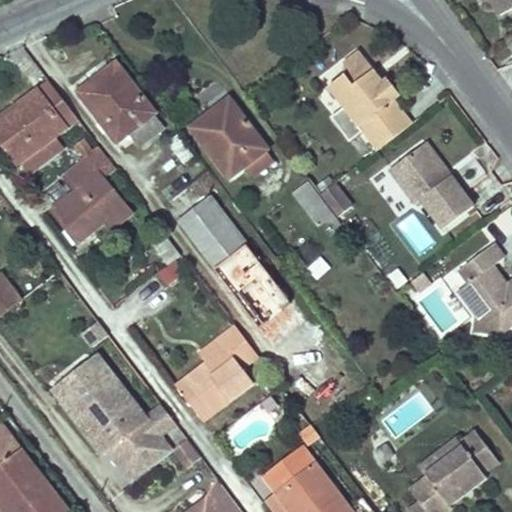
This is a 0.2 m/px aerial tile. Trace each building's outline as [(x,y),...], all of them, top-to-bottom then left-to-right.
[(511,0),(492,0),(500,16),(511,9),(511,0)] [(328,88),(377,151),(412,124),(394,100),(400,96),(387,80),(382,84),(358,52),(344,63),(342,78),(328,88)] [(115,63),(94,79),(98,84),(119,68),(115,63)] [(98,84),(94,79),(78,91),(115,141),(128,132),(137,144),(160,126),(152,115),(153,114),(119,68),(98,84)] [(48,83),(20,102),(24,108),(16,113),(2,124),(0,124),(0,140),(17,162),(22,159),(54,136),(76,120),(48,83)] [(228,100),(207,116),(211,121),(232,105),(228,100)] [(20,102),(12,108),(16,113),(24,108),(20,102)] [(211,121),(207,116),(191,127),(227,176),(243,165),(251,176),(273,161),(232,105),(211,121)] [(16,113),(12,108),(0,117),(0,124),(2,124),(16,113)] [(64,150),(54,136),(22,159),(32,173),(64,150)] [(176,137),(166,145),(182,165),(192,157),(176,137)] [(48,209),(62,227),(82,212),(86,217),(93,211),(101,221),(107,229),(128,213),(100,177),(112,167),(95,145),(60,172),(73,190),(48,209)] [(427,145),(420,150),(445,182),(451,177),(427,145)] [(445,182),(420,150),(390,172),(415,205),(421,201),(444,230),(474,207),(451,177),(445,182)] [(325,194),(337,186),(332,179),(320,187),(325,194)] [(317,227),(327,220),(332,216),(307,182),(292,193),(317,227)] [(354,209),(337,186),(325,194),(322,196),(340,220),(354,209)] [(290,304),(210,197),(177,221),(257,329),(290,304)] [(82,212),(62,227),(74,242),(101,221),(93,211),(86,217),(82,212)] [(332,216),(327,220),(334,230),(340,226),(332,216)] [(474,335),(501,338),(503,318),(511,318),(511,283),(508,286),(500,285),(490,272),(505,261),(495,246),(460,272),(479,298),(474,335)] [(315,281),(331,270),(322,257),(306,268),(315,281)] [(0,276),(0,313),(17,301),(0,276)] [(129,291),(124,295),(131,304),(136,299),(129,291)] [(511,318),(503,318),(501,338),(511,328),(511,318)] [(107,335),(97,321),(80,334),(90,348),(107,335)] [(207,365),(193,375),(219,409),(251,384),(241,370),(257,358),(234,327),(217,340),(225,351),(207,365)] [(217,340),(199,354),(207,365),(225,351),(217,340)] [(58,399),(102,365),(95,357),(51,391),(58,399)] [(144,419),(102,365),(58,399),(101,455),(106,452),(115,444),(110,438),(116,434),(146,473),(171,452),(172,452),(161,437),(176,426),(161,406),(144,419)] [(219,409),(193,375),(176,389),(202,422),(219,409)] [(0,424),(0,468),(21,452),(0,424)] [(312,427),(300,435),(310,449),(322,441),(312,427)] [(146,473),(116,434),(110,438),(115,444),(106,452),(131,484),(146,473)] [(465,453),(438,473),(459,501),(486,481),(483,476),(497,464),(476,435),(460,446),(465,453)] [(172,452),(171,452),(184,469),(200,457),(195,450),(187,440),(172,452)] [(457,442),(429,462),(430,462),(438,473),(465,453),(460,446),(457,442)] [(272,511),(349,511),(302,450),(269,475),(264,479),(254,487),(272,511)] [(0,471),(0,506),(4,511),(66,511),(23,455),(0,471)] [(429,462),(418,471),(424,479),(426,482),(438,473),(430,462),(429,462)] [(424,479),(408,490),(418,503),(424,511),(450,511),(452,511),(450,508),(459,501),(438,473),(426,482),(424,479)] [(207,511),(199,511),(196,508),(190,511),(241,511),(217,479),(206,500),(213,508),(207,511)] [(206,500),(196,508),(199,511),(207,511),(213,508),(206,500)] [(424,511),(418,503),(407,511),(406,511),(424,511)]
